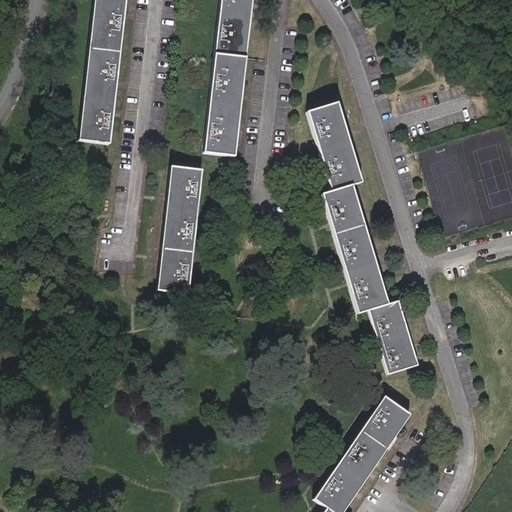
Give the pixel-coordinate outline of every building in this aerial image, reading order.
[(125,0),(97,0),(83,148),(111,151),(125,0)] [(230,0),(228,19),(209,140),(239,144),(257,23),(260,0),(230,0)] [(387,306),(352,183),(361,181),(339,99),(309,108),(331,190),(322,192),(357,314),(367,311),(385,376),(415,367),(396,303),(387,306)] [(184,291),(203,168),(172,164),(154,286),(184,291)] [(415,408),(389,390),(332,471),(344,480),(321,511),(361,511),(370,499),(358,490),(415,408)]
